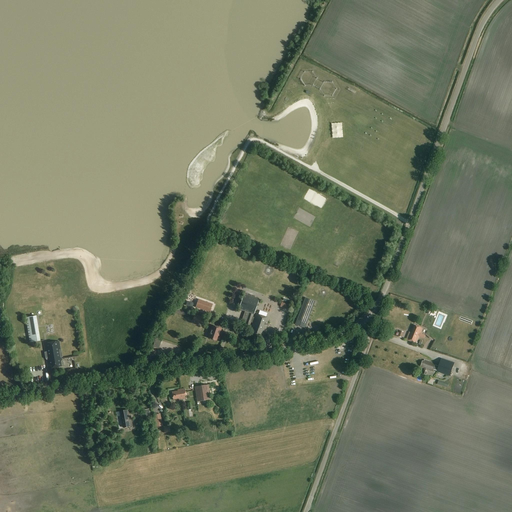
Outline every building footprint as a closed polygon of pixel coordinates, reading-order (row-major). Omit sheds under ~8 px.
[(323,116),(323,141),(341,141),(341,116),(323,116)] [(244,294),(239,309),(245,311),(245,312),(242,320),(246,321),(245,326),(250,327),(251,322),(253,322),(249,332),(251,333),(251,334),(251,335),(260,338),(262,339),(264,335),(269,319),(256,314),(255,315),(254,314),(259,299),(244,294)] [(295,324),(305,328),(315,301),(305,298),(295,324)] [(195,307),(210,312),(213,304),(198,299),(195,307)] [(36,316),(26,318),(30,343),(40,341),(36,316)] [(209,338),(216,341),(218,336),(219,336),(221,329),(212,326),(210,331),(211,331),(209,338)] [(406,341),(416,345),(418,338),(423,340),(425,335),(420,333),(422,330),(414,327),(411,334),(409,333),(406,341)] [(59,342),(44,344),(45,352),(44,352),(45,359),(46,359),(48,369),(62,367),(61,361),(62,361),(61,358),(62,358),(61,350),(60,350),(59,342)] [(436,372),(450,376),(454,363),(441,359),(438,366),(435,365),(435,364),(424,360),(423,361),(422,361),(420,368),(424,369),(422,374),(425,375),(427,370),(433,372),(433,370),(437,371),(436,372)] [(305,377),(317,376),(317,371),(314,371),(314,366),(300,368),(300,373),(305,372),(305,377)] [(194,387),(196,402),(211,399),(208,385),(194,387)] [(179,399),(179,400),(182,400),(181,396),(182,396),(181,389),(177,390),(178,391),(172,392),(173,400),(179,399)] [(120,412),(123,428),(132,426),(129,410),(120,412)] [(160,414),(154,415),(156,427),(162,426),(160,414)]
